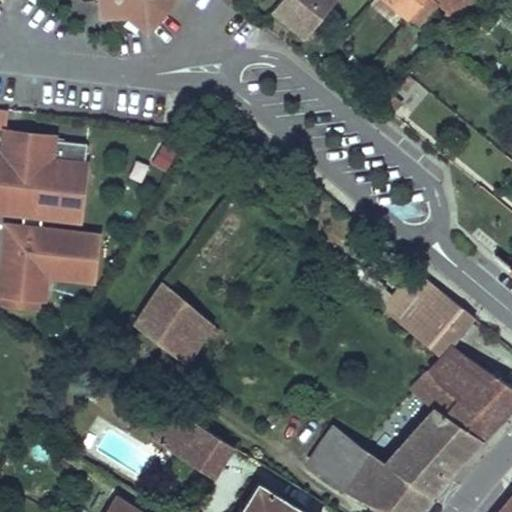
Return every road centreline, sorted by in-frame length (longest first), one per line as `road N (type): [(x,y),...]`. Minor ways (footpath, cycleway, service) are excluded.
road 1 (residential): [(439,248),(429,183),(283,58),(193,69)]
road 2 (residential): [(193,69),(236,89),(399,228),(439,248)]
road 3 (residential): [(0,60),(116,72),(193,69)]
